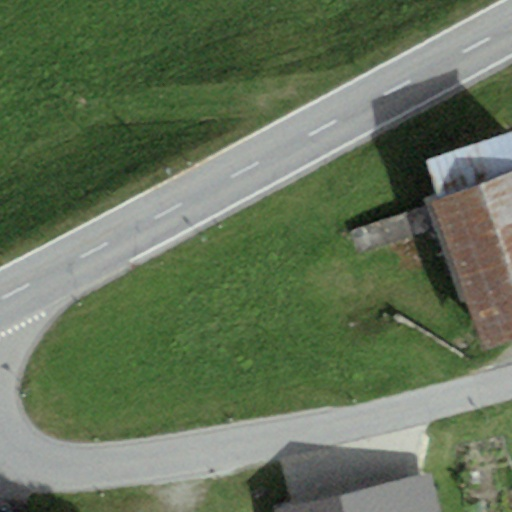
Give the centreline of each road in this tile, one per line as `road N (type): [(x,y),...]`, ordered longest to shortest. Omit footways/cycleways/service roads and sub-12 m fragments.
road 1 (tertiary): [(0,302),(291,133),(511,21)]
road 2 (residential): [(0,441),(38,462),(87,468),(511,389)]
